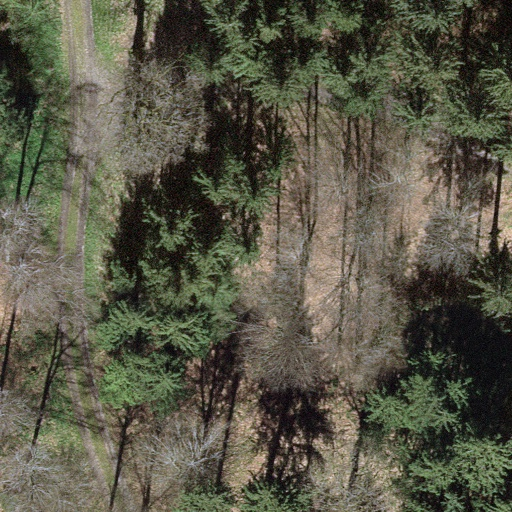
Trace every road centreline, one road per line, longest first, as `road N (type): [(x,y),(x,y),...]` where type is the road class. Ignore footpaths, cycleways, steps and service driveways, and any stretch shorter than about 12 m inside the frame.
road 1 (track): [(133,511),(100,411),(66,0)]
road 2 (track): [(72,90),(283,78),(386,104),(511,156)]
